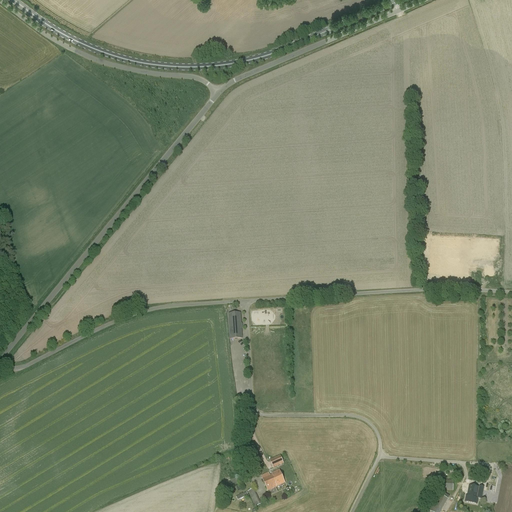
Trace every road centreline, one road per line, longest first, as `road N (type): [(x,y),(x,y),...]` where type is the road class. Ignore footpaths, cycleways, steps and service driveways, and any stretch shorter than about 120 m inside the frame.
road 1 (secondary): [(14,0),(92,48),(179,67),(268,55),(400,0)]
road 2 (unclassified): [(351,511),(380,455),(370,422),(348,412),(251,411),(242,298)]
road 3 (unclassified): [(242,298),(416,286),(511,289)]
road 4 (unclassified): [(0,361),(19,365),(116,314),(159,302),(242,298)]
road 5 (unclassified): [(218,93),(188,76),(76,52),(0,0)]
road 6 (unclassified): [(152,173),(0,357)]
road 7 (unclassified): [(218,93),(425,0)]
